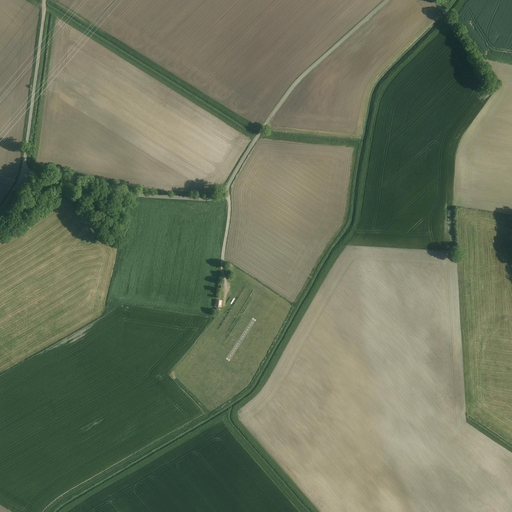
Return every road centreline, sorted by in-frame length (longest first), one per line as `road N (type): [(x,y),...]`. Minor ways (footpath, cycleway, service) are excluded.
road 1 (unclassified): [(23,176),(52,170),(141,196),(216,199),(301,78),(389,0)]
road 2 (unclassified): [(23,176),(44,0)]
